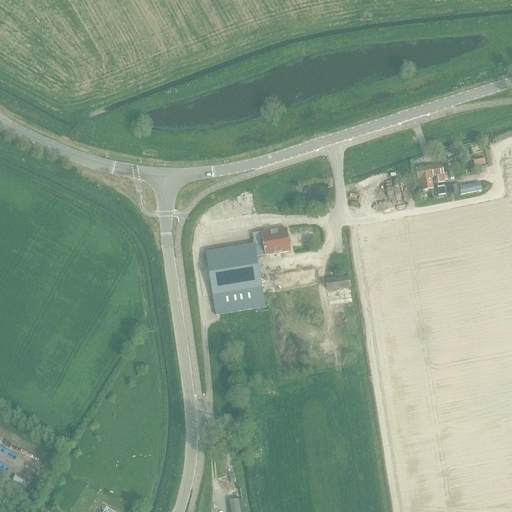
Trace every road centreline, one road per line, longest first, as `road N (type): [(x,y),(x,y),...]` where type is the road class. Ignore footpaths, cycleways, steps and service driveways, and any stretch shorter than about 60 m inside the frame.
road 1 (tertiary): [(164,176),(246,166),(511,82)]
road 2 (tertiary): [(179,511),(192,437),(164,176)]
road 3 (track): [(511,140),(497,147),(501,195),(343,219)]
road 4 (tertiary): [(164,176),(89,162),(0,121)]
